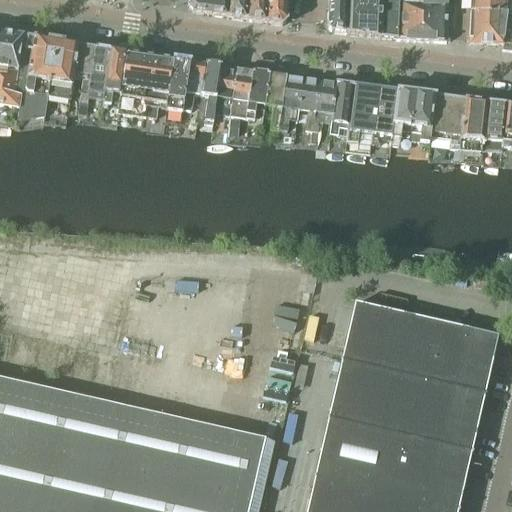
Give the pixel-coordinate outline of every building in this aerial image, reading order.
[(187,0),(187,11),(191,16),(206,18),(207,0),(187,0)] [(227,21),(228,0),(207,0),(206,18),(227,21)] [(228,0),(227,21),(247,24),(247,0),(228,0)] [(247,0),(247,24),(267,26),(267,0),(247,0)] [(267,0),(267,26),(283,29),(287,24),(288,0),(267,0)] [(347,0),(327,0),(326,30),(331,35),(346,37),(347,0)] [(347,0),(346,37),(363,40),(365,0),(347,0)] [(381,0),(365,0),(363,40),(379,41),(381,0)] [(395,43),(398,0),(381,0),(379,41),(395,43)] [(445,44),(447,0),(398,0),(395,43),(443,45),(443,44),(445,44)] [(511,0),(471,0),(471,15),(489,16),(507,16),(511,16),(511,0)] [(489,16),(471,15),(469,46),(487,47),(489,16)] [(507,16),(489,16),(487,47),(502,48),(505,33),(511,33),(511,22),(507,23),(507,16)] [(511,33),(505,33),(502,48),(502,53),(511,54),(511,33)] [(0,71),(17,73),(22,39),(0,35),(0,71)] [(22,39),(17,73),(13,96),(20,97),(19,110),(18,109),(17,116),(19,117),(18,124),(43,120),(55,45),(26,40),(22,39)] [(78,49),(55,45),(43,120),(65,117),(71,102),(74,77),(78,49)] [(78,49),(74,77),(77,78),(76,81),(81,83),(79,103),(87,105),(88,97),(89,93),(88,93),(94,52),(78,49)] [(94,51),(94,52),(88,93),(89,93),(88,97),(102,99),(105,85),(110,54),(94,51)] [(105,85),(102,99),(101,108),(109,109),(110,106),(119,107),(119,97),(125,56),(110,54),(105,85)] [(119,97),(119,107),(118,117),(145,120),(146,111),(166,113),(173,63),(125,56),(119,97)] [(173,63),(166,113),(181,115),(189,65),(173,63)] [(189,65),(181,115),(183,114),(190,115),(192,99),(200,100),(205,67),(189,65)] [(207,67),(205,67),(200,100),(207,101),(204,127),(212,128),(214,117),(215,111),(220,70),(207,68),(207,67)] [(236,72),(220,70),(215,111),(214,117),(229,119),(232,103),(235,73),(236,72)] [(17,73),(0,71),(0,114),(17,116),(18,109),(19,110),(20,97),(13,96),(17,73)] [(252,75),(235,73),(232,103),(229,119),(245,121),(246,116),(252,75)] [(269,77),(252,75),(246,116),(245,121),(254,123),(255,113),(264,114),(264,110),(269,78),(269,77)] [(269,78),(264,110),(272,111),(270,133),(277,134),(279,121),(285,80),(269,78)] [(297,114),(302,82),(285,80),(279,121),(277,134),(277,135),(281,136),(281,133),(285,134),(287,122),(295,124),(297,114)] [(318,84),(302,82),(297,114),(307,115),(304,135),(311,136),(318,84)] [(318,84),(311,136),(309,147),(316,148),(319,126),(329,127),(336,86),(318,84)] [(336,86),(329,127),(331,127),(329,138),(346,140),(347,128),(352,88),(336,86)] [(373,137),(380,92),(352,88),(347,128),(346,140),(345,146),(357,147),(359,138),(370,139),(370,137),(373,137)] [(389,144),(396,95),(380,92),(373,137),(370,137),(370,139),(371,139),(370,148),(379,149),(380,143),(389,144)] [(396,95),(389,144),(389,149),(399,150),(401,136),(408,137),(409,131),(410,131),(415,98),(396,95)] [(409,131),(408,137),(409,137),(409,144),(428,147),(434,100),(415,98),(410,131),(409,131)] [(434,100),(428,147),(430,147),(430,142),(449,144),(449,147),(458,147),(461,131),(459,130),(460,123),(463,123),(465,103),(462,103),(434,100)] [(482,143),(487,105),(465,103),(463,123),(460,123),(459,130),(461,131),(458,147),(449,147),(448,153),(460,154),(460,148),(462,149),(462,153),(479,154),(479,149),(481,150),(482,143)] [(500,149),(505,109),(492,107),(492,106),(487,105),(482,143),(481,150),(482,150),(482,153),(500,153),(500,150),(500,149)] [(88,117),(89,107),(79,106),(78,116),(88,117)] [(511,152),(511,109),(505,109),(500,149),(500,150),(500,153),(501,153),(501,151),(511,152)] [(240,123),(230,122),(228,139),(238,140),(240,123)] [(457,511),(471,456),(472,457),(473,455),(471,454),(484,399),(485,399),(486,397),(485,397),(498,339),(354,306),(341,364),(340,363),(339,365),(341,366),(328,421),(327,421),(326,423),(327,423),(315,480),(313,479),(313,481),(314,482),(307,511),(457,511)] [(0,511),(258,511),(274,446),(0,383),(0,511)]
